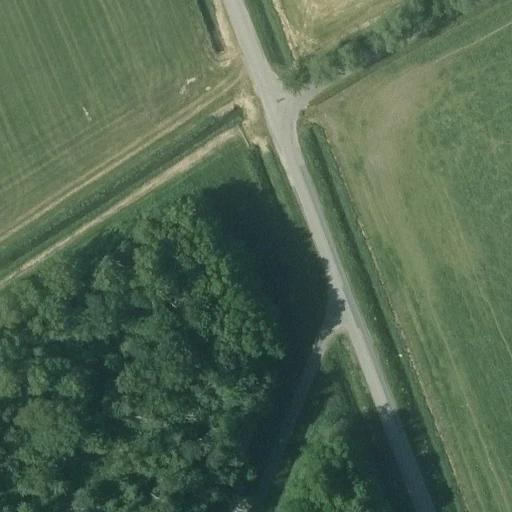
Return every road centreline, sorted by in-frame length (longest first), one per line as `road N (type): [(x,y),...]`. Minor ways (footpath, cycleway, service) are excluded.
road 1 (unclassified): [(343,315),(227,0)]
road 2 (unclassified): [(343,315),(255,511)]
road 3 (unclassified): [(343,315),(418,511)]
